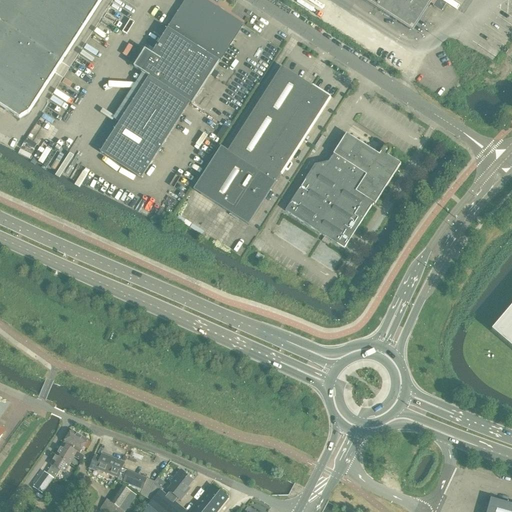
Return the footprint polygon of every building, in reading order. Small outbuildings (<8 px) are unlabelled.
[(0,0),(0,106),(19,119),(29,113),(101,0),(0,0)] [(150,78),(101,154),(141,180),(189,104),(191,106),(210,76),(219,62),(242,25),(203,0),(186,0),(152,55),(145,50),(133,68),(141,73),(150,78)] [(361,0),(410,31),(430,0),(361,0)] [(248,225),(275,184),(330,99),(282,68),(228,152),(221,147),(193,190),(248,225)] [(387,156),(389,153),(389,152),(389,151),(389,150),(389,149),(388,149),(388,148),(387,148),(386,148),(385,148),(384,148),(384,149),(383,149),(383,150),(379,156),(346,135),(323,171),(315,166),(285,212),(344,249),(373,204),(374,205),(400,164),(387,156)] [(27,139),(24,142),(24,143),(34,149),(37,145),(27,139)] [(511,306),(492,331),(511,348),(511,306)] [(80,454),(88,441),(71,431),(63,444),(80,454)] [(80,454),(63,444),(55,457),(69,465),(74,458),(81,463),(85,457),(80,454)] [(118,478),(124,464),(102,455),(101,458),(95,456),(90,469),(96,471),(96,470),(118,478)] [(64,474),(69,465),(55,457),(50,465),(64,474)] [(50,468),(47,474),(53,479),(54,480),(59,473),(51,468),(50,468)] [(173,485),(168,490),(178,498),(181,501),(190,489),(188,488),(193,481),(180,471),(171,483),(173,485)] [(127,472),(123,483),(129,485),(128,487),(151,501),(159,490),(152,485),(154,482),(146,479),(127,472)] [(34,487),(34,488),(42,494),(53,479),(47,474),(45,473),(34,487)] [(102,511),(124,511),(136,496),(121,486),(110,502),(106,500),(99,510),(102,511)] [(217,511),(228,498),(212,486),(190,511),(217,511)] [(160,490),(148,506),(149,507),(155,511),(186,511),(187,511),(175,502),(165,494),(160,490)] [(511,511),(511,504),(492,499),(487,511),(511,511)]
